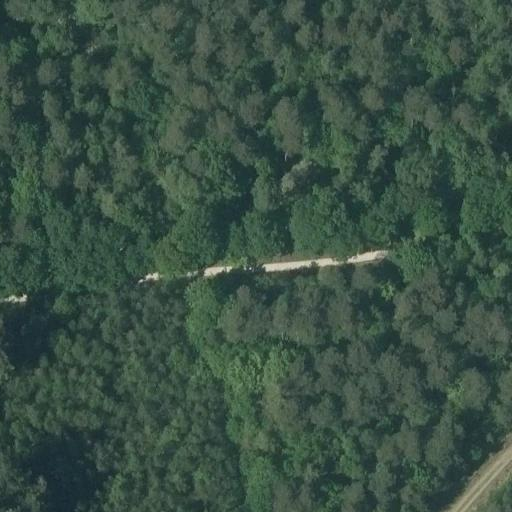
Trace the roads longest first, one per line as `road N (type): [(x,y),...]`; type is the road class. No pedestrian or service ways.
road 1 (track): [(188,241),(511,184)]
road 2 (track): [(0,278),(188,241)]
